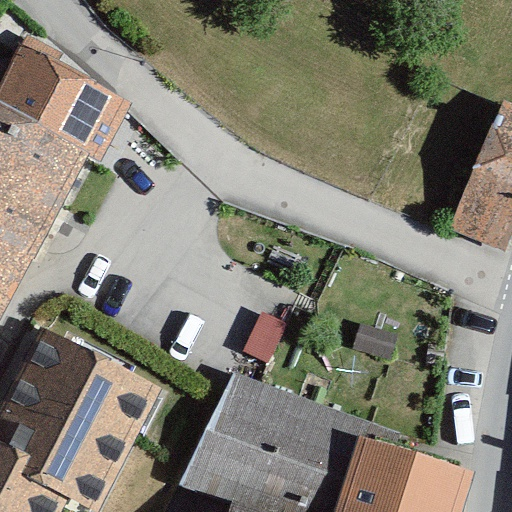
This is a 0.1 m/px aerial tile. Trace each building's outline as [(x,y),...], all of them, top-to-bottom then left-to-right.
[(124,107),(25,54),(0,105),(0,278),(80,149),(98,160),(124,107)] [(511,118),(510,118),(454,245),(511,270),(511,118)] [(154,389),(50,335),(0,431),(0,511),(49,511),(63,487),(95,503),(154,389)] [(383,437),(242,388),(215,440),(198,501),(230,511),(358,511),(377,455),(383,437)] [(486,511),(492,494),(377,455),(358,511),(486,511)]
